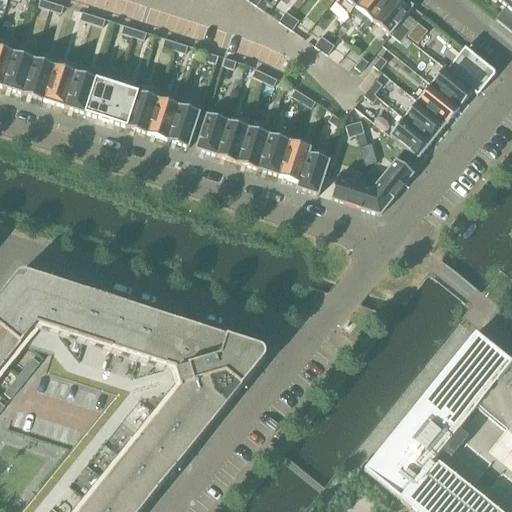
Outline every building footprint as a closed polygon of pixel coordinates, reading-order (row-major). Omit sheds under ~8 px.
[(256,9),(261,0),(251,0),(249,4),(256,9)] [(363,0),(342,0),(355,10),(363,0)] [(391,0),(363,0),(355,10),(372,24),(391,0)] [(413,9),(402,0),(391,0),(372,24),(389,38),(413,9)] [(511,0),(494,0),(511,14),(511,0)] [(49,12),(51,5),(40,1),(37,9),(49,12)] [(63,8),(51,5),(49,12),(60,16),(63,8)] [(90,26),(93,18),(81,14),(79,22),(90,26)] [(284,29),(291,19),(285,14),(278,24),(284,29)] [(104,22),(93,18),(90,26),(102,30),(104,22)] [(291,33),(298,23),(291,19),(284,29),(291,33)] [(400,24),(395,31),(405,38),(410,32),(400,24)] [(406,38),(416,46),(427,33),(417,24),(406,38)] [(132,39),(134,31),(123,28),(120,35),(132,39)] [(146,35),(134,31),(132,39),(143,43),(146,35)] [(405,38),(395,31),(390,37),(400,45),(405,38)] [(320,53),(327,43),(320,39),(313,49),(320,53)] [(173,52),(175,45),(164,41),(161,49),(173,52)] [(327,58),(334,48),(327,43),(320,53),(327,58)] [(187,48),(175,45),(173,52),(184,56),(187,48)] [(13,54),(0,49),(0,89),(1,90),(13,54)] [(477,98),(492,79),(493,79),(495,76),(492,73),(464,50),(447,71),(446,73),(472,94),(477,98)] [(1,90),(22,96),(34,61),(13,54),(1,90)] [(203,63),(214,66),(217,58),(206,55),(203,63)] [(380,59),(372,69),(379,74),(386,64),(380,59)] [(354,69),(360,74),(368,65),(361,60),(354,69)] [(54,67),(34,61),(22,96),(43,103),(54,67)] [(222,68),(233,72),(235,64),(224,61),(222,68)] [(75,74),(54,67),(43,103),(64,110),(75,74)] [(444,69),(429,87),(458,111),(472,94),(446,73),(447,71),(444,69)] [(251,79),(262,84),(265,77),(254,72),(251,79)] [(96,81),(75,74),(64,110),(84,116),(96,81)] [(265,77),(262,84),(273,89),(276,82),(265,77)] [(117,88),(96,81),(84,116),(105,123),(117,88)] [(382,87),(375,82),(369,90),(375,95),(382,87)] [(445,128),(458,111),(429,87),(416,104),(445,128)] [(137,94),(117,88),(105,123),(126,130),(137,94)] [(375,95),(369,90),(363,98),(369,103),(375,95)] [(290,99),(300,105),(304,98),(294,92),(290,99)] [(158,101),(137,94),(126,130),(147,136),(158,101)] [(304,98),(300,105),(310,111),(315,104),(304,98)] [(179,108),(158,101),(147,136),(167,143),(179,108)] [(431,145),(445,128),(416,104),(402,121),(431,145)] [(200,114),(179,108),(167,143),(188,150),(200,114)] [(194,152),(214,158),(226,123),(205,116),(194,152)] [(327,123),(337,130),(342,124),(332,117),(327,123)] [(431,145),(402,121),(388,138),(417,162),(431,145)] [(214,158),(235,165),(246,129),(226,123),(214,158)] [(356,137),(363,135),(360,123),(352,126),(356,137)] [(356,137),(352,126),(345,128),(348,140),(356,137)] [(235,165),(256,172),(267,136),(246,129),(235,165)] [(288,143),(267,136),(256,172),(276,178),(288,143)] [(276,178),(297,185),(306,155),(309,156),(311,150),(288,143),(276,178)] [(329,162),(309,156),(306,155),(297,185),(295,191),(318,198),(329,162)] [(395,162),(371,191),(379,217),(380,217),(380,216),(381,216),(413,176),(395,162)] [(336,179),(329,201),(377,217),(378,217),(379,217),(371,191),(336,179)] [(61,334),(112,351),(163,367),(162,369),(166,370),(166,368),(174,370),(175,370),(181,391),(180,391),(175,397),(173,396),(172,398),(173,399),(139,440),(104,483),(81,511),(140,511),(141,511),(175,470),(209,428),(263,362),(263,361),(264,360),(264,359),(264,358),(264,357),(264,356),(264,355),(264,354),(263,353),(263,352),(262,351),(261,350),(260,349),(259,349),(175,322),(126,306),(75,290),(31,276),(25,274),(24,274),(23,273),(22,274),(21,274),(20,274),(19,274),(18,275),(17,275),(17,276),(0,296),(0,326),(22,343),(35,328),(36,326),(58,333),(57,335),(60,336),(61,334)] [(0,370),(3,366),(22,343),(0,326),(0,370)] [(511,511),(511,367),(474,337),(373,461),(363,474),(410,511),(511,511)] [(25,369),(32,374),(39,365),(32,360),(25,369)] [(18,378),(25,383),(32,374),(25,369),(18,378)] [(17,392),(25,383),(18,378),(11,386),(17,392)] [(11,386),(3,395),(10,401),(17,392),(11,386)] [(38,438),(54,444),(69,405),(52,399),(38,438)]
